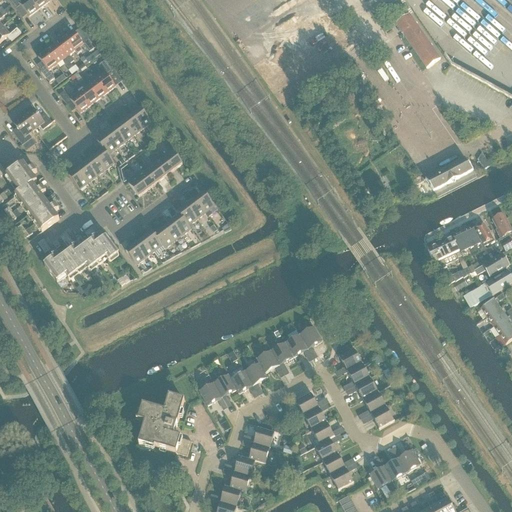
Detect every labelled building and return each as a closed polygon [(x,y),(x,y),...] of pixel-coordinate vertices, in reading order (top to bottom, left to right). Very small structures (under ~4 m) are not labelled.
[(23,0),(19,4),(15,0),(8,0),(16,10),(20,6),(29,17),(38,11),(29,0),(23,0)] [(29,0),(38,11),(47,4),(43,0),(29,0)] [(440,59),(410,15),(396,25),(427,69),(440,59)] [(10,35),(3,27),(0,29),(0,44),(8,38),(12,42),(21,34),(17,29),(10,35)] [(87,39),(82,43),(73,31),(64,38),(75,52),(77,55),(82,51),(80,48),(84,45),(89,53),(94,49),(87,39)] [(64,38),(56,45),(71,64),(74,62),(70,56),(75,52),(64,38)] [(57,65),(63,61),(70,70),(73,68),(71,64),(56,45),(47,51),(57,65)] [(42,73),(50,83),(55,79),(49,72),(57,65),(47,51),(38,58),(47,69),(42,73)] [(85,66),(89,64),(84,57),(80,60),(85,66)] [(99,66),(105,74),(96,80),(107,94),(116,87),(107,76),(112,72),(104,62),(99,66)] [(89,107),(98,101),(83,81),(78,74),(74,77),(84,90),(81,92),(79,93),(82,98),(89,107)] [(63,75),(56,81),(59,85),(66,79),(63,75)] [(96,80),(91,84),(87,78),(83,81),(98,101),(107,94),(96,80)] [(81,114),(89,107),(79,93),(70,100),(64,92),(59,96),(67,106),(72,103),(81,114)] [(40,118),(34,109),(24,117),(34,131),(40,127),(43,131),(52,124),(45,114),(40,118)] [(141,110),(132,116),(143,131),(151,124),(141,110)] [(123,123),(134,137),(143,131),(132,116),(123,123)] [(17,129),(12,133),(23,146),(32,139),(29,135),(34,131),(24,117),(14,124),(17,129)] [(123,123),(115,129),(125,144),(134,137),(123,123)] [(106,136),(117,150),(125,144),(115,129),(106,136)] [(97,143),(103,151),(108,157),(117,150),(106,136),(97,143)] [(103,151),(95,158),(105,172),(115,165),(108,157),(103,151)] [(182,165),(172,151),(163,158),(174,172),(182,165)] [(477,160),(484,171),(491,166),(484,156),(477,160)] [(86,164),(97,178),(105,172),(95,158),(86,164)] [(165,178),(174,172),(163,158),(154,164),(165,178)] [(425,181),(433,192),(447,185),(447,187),(461,180),(460,178),(473,171),(465,160),(425,181)] [(86,164),(78,171),(89,185),(97,178),(86,164)] [(146,171),(156,185),(165,178),(154,164),(146,171)] [(6,177),(19,195),(20,195),(33,186),(37,183),(34,178),(32,179),(25,171),(27,169),(23,165),(6,177)] [(37,172),(33,168),(29,171),(32,176),(37,172)] [(78,171),(69,177),(80,191),(89,185),(78,171)] [(148,191),(156,185),(146,171),(137,177),(148,191)] [(137,177),(128,184),(139,198),(148,191),(137,177)] [(33,186),(20,195),(19,195),(16,198),(29,215),(46,203),(43,199),(41,200),(35,192),(37,190),(33,186)] [(38,191),(41,196),(46,193),(42,188),(38,191)] [(195,200),(206,215),(215,208),(204,194),(195,200)] [(195,200),(186,207),(197,221),(206,215),(195,200)] [(42,233),(59,220),(56,216),(54,217),(48,209),(49,207),(46,203),(29,215),(42,233)] [(54,214),(59,210),(55,205),(50,209),(54,214)] [(186,207),(178,213),(180,217),(188,228),(189,227),(197,221),(186,207)] [(511,233),(511,230),(504,215),(502,216),(500,215),(498,217),(498,219),(493,221),(496,226),(494,227),(501,240),(499,241),(505,253),(511,249),(511,241),(511,240),(509,241),(506,236),(511,233)] [(180,217),(172,223),(182,237),(191,231),(189,227),(188,228),(180,217)] [(163,230),(174,244),(182,237),(172,223),(163,230)] [(494,243),(484,224),(474,229),(482,245),(481,245),(490,262),(499,257),(493,247),(487,250),(486,247),(494,243)] [(481,245),(482,245),(474,229),(463,234),(471,250),(472,253),(476,251),(475,248),(481,245)] [(163,230),(155,236),(163,247),(162,247),(165,250),(174,244),(163,230)] [(163,247),(155,236),(152,233),(143,239),(154,254),(162,247),(163,247)] [(463,234),(453,239),(461,255),(471,250),(463,234)] [(86,249),(98,266),(106,260),(109,264),(119,257),(106,239),(102,243),(97,237),(93,240),(94,242),(86,249)] [(143,239),(135,246),(145,260),(154,254),(143,239)] [(453,239),(445,243),(454,262),(458,260),(458,259),(462,257),(461,255),(453,239)] [(445,243),(436,247),(446,268),(447,268),(446,266),(454,262),(445,243)] [(86,269),(89,273),(98,266),(86,249),(81,252),(77,246),(73,249),(74,251),(65,258),(78,275),(86,269)] [(135,246),(126,252),(136,267),(145,260),(135,246)] [(436,247),(428,251),(434,264),(439,262),(440,265),(439,265),(442,271),(446,268),(436,247)] [(45,267),(57,284),(66,278),(69,282),(78,275),(65,258),(61,261),(57,255),(52,258),(54,260),(45,267)] [(509,267),(502,256),(489,264),(489,263),(475,272),(477,276),(486,271),(490,278),(509,267)] [(468,269),(452,277),(455,283),(463,279),(463,280),(471,275),(468,269)] [(511,284),(511,279),(507,272),(464,298),(470,310),(493,296),(511,284)] [(448,286),(455,283),(452,277),(450,274),(443,277),(448,286)] [(122,280),(122,279),(118,282),(121,287),(125,284),(126,284),(122,280)] [(500,310),(494,301),(481,310),(487,319),(500,310)] [(487,319),(493,328),(507,319),(500,310),(487,319)] [(500,337),(511,328),(511,326),(507,319),(493,328),(500,337)] [(308,351),(322,343),(314,328),(299,336),(308,351)] [(511,328),(500,337),(506,346),(511,341),(511,328)] [(299,336),(285,344),(293,359),(308,351),(299,336)] [(285,344),(271,353),(279,367),(293,359),(285,344)] [(363,365),(354,350),(339,359),(347,373),(363,365)] [(271,353),(256,361),(265,375),(279,367),(271,353)] [(259,366),(244,374),(253,388),(267,380),(264,376),(265,375),(256,361),(259,366)] [(347,373),(354,385),(355,388),(371,379),(363,365),(347,373)] [(228,376),(239,396),(253,388),(244,374),(231,381),(228,376)] [(228,376),(214,384),(222,399),(236,392),(238,396),(239,396),(228,376)] [(355,388),(363,402),(378,393),(371,379),(355,388)] [(222,399),(214,384),(199,393),(208,408),(222,399)] [(371,416),(386,408),(378,393),(363,402),(371,416)] [(311,394),(296,402),(304,417),(319,409),(311,394)] [(139,446),(187,458),(191,443),(180,440),(180,439),(173,437),(176,425),(178,425),(183,401),(168,398),(165,413),(142,407),(138,423),(144,424),(139,446)] [(371,416),(379,431),(395,422),(386,408),(371,416)] [(304,417),(307,424),(312,432),(327,424),(319,409),(304,417)] [(221,426),(225,433),(231,430),(227,422),(221,426)] [(330,440),(330,441),(334,438),(327,424),(312,432),(319,446),(330,440)] [(253,445),(270,450),(275,434),(258,429),(253,445)] [(319,446),(314,449),(322,463),(338,455),(330,441),(330,440),(319,446)] [(255,463),(265,466),(270,450),(253,445),(249,461),(248,461),(255,463)] [(285,447),(283,453),(292,456),(294,449),(285,447)] [(378,491),(421,467),(412,451),(369,476),(378,491)] [(338,455),(322,463),(330,478),(345,469),(338,455)] [(234,474),(250,479),(255,463),(248,461),(249,461),(239,458),(234,474)] [(345,469),(330,478),(338,493),(353,484),(345,469)] [(250,479),(234,474),(229,489),(241,493),(246,494),(250,479)] [(427,474),(412,483),(415,488),(430,480),(427,474)] [(274,477),(272,484),(280,486),(281,479),(274,477)] [(220,504),(237,509),(241,493),(229,489),(225,488),(220,504)] [(435,508),(431,510),(429,510),(430,511),(441,511),(438,506),(440,505),(433,493),(428,496),(435,508)] [(453,511),(448,501),(449,500),(445,493),(440,496),(444,503),(440,505),(438,506),(441,511),(453,511)] [(352,502),(349,497),(338,503),(341,508),(352,502)] [(346,511),(355,507),(352,502),(341,508),(343,511),(346,511)] [(413,511),(420,511),(415,503),(410,506),(413,511)] [(430,511),(429,510),(431,510),(427,503),(422,505),(425,511),(430,511)]
